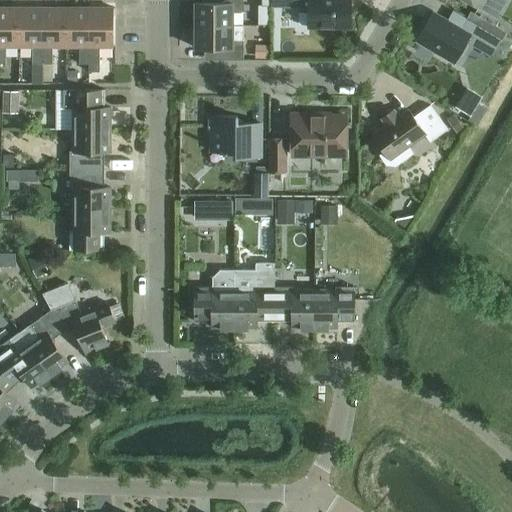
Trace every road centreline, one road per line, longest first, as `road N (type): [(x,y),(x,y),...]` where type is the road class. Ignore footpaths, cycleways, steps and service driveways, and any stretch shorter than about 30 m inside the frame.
road 1 (residential): [(306,494),(332,443),(338,378),(321,370),(159,372)]
road 2 (residential): [(11,476),(306,494)]
road 3 (residential): [(159,372),(158,77)]
road 4 (residential): [(158,77),(353,77),(401,0)]
road 5 (residential): [(11,476),(56,424),(105,389),(159,372)]
